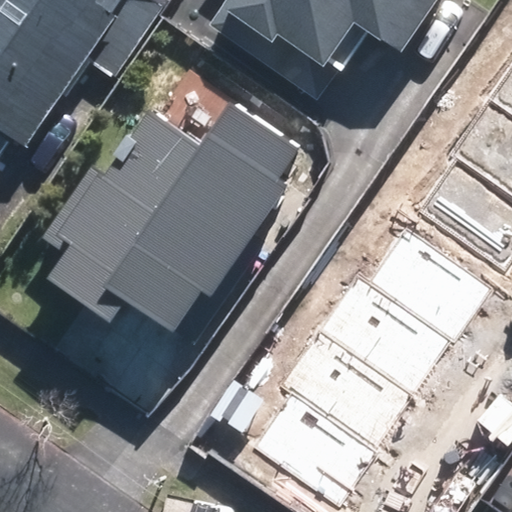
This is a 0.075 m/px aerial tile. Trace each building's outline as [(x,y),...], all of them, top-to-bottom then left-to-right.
[(0,0),(0,130),(27,149),(88,62),(113,80),(161,10),(147,0),(0,0)] [(231,0),(230,1),(282,36),(287,29),(348,69),(378,24),(410,45),(441,0),(231,0)] [(213,89),(85,267),(200,349),(361,124),(298,80),(264,126),(213,89)] [(511,283),(511,90),(421,219),(511,283)] [(332,511),(350,511),(504,300),(394,221),(234,442),(332,511)]
